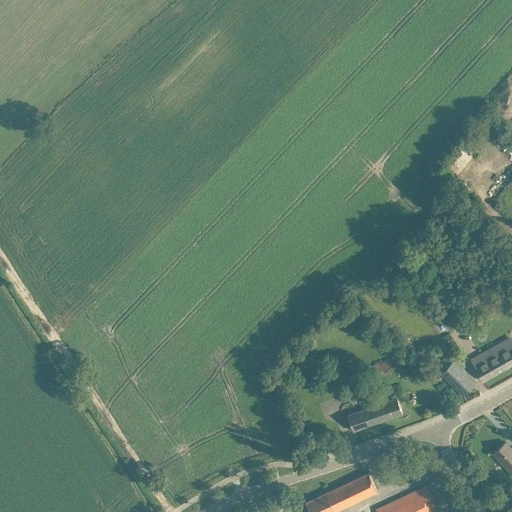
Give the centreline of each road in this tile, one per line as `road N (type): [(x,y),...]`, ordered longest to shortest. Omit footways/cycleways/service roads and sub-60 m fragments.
road 1 (track): [(171,511),(0,256)]
road 2 (tertiary): [(434,430),(209,511)]
